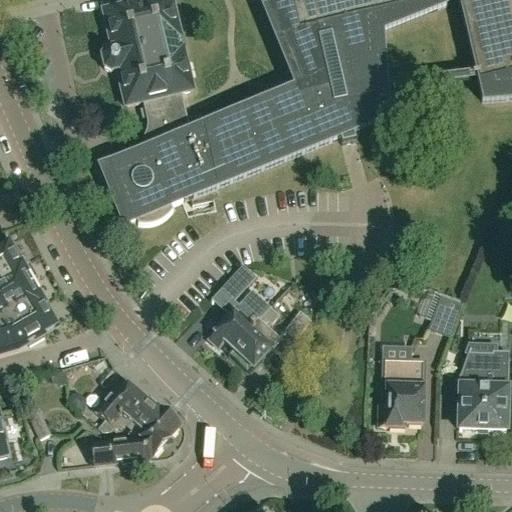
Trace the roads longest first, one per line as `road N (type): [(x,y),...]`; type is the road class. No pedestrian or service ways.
road 1 (tertiary): [(242,444),(117,318),(73,255),(0,93)]
road 2 (residential): [(376,483),(287,473),(242,444)]
road 3 (residential): [(376,483),(511,488)]
road 4 (unknown): [(48,6),(69,136)]
